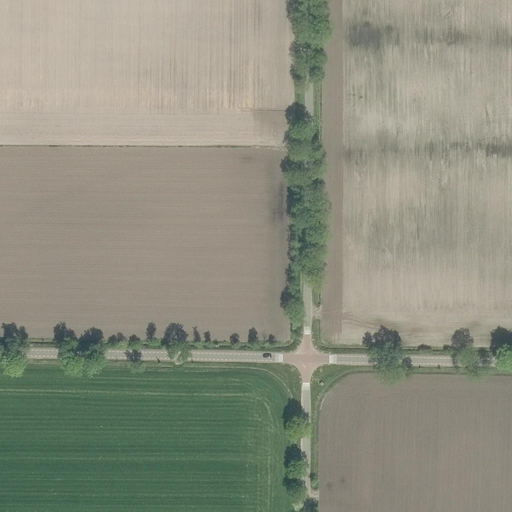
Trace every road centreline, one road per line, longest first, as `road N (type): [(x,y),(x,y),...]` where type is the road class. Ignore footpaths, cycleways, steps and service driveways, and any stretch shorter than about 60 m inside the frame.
road 1 (unclassified): [(307,359),(309,0)]
road 2 (tertiary): [(307,359),(0,355)]
road 3 (tertiary): [(511,363),(307,359)]
road 4 (tertiary): [(306,511),(307,359)]
